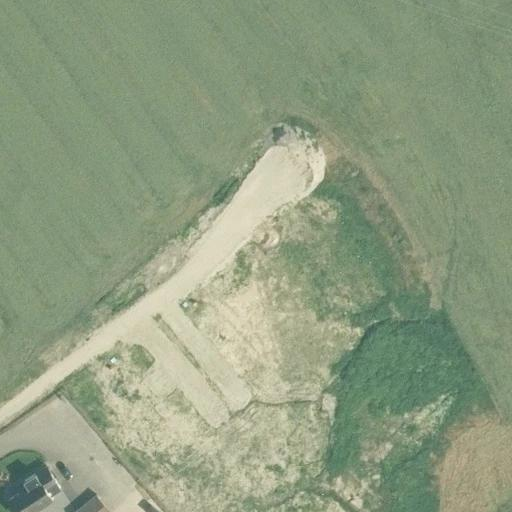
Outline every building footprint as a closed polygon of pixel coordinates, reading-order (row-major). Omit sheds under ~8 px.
[(221,326),(212,335),(243,370),(268,348),(241,317),(247,311),(234,297),(212,315),(221,326)] [(278,385),(241,416),(256,434),(293,402),(278,385)] [(171,394),(134,423),(155,448),(191,419),(171,394)] [(62,489),(56,480),(57,478),(49,465),(16,485),(20,491),(9,498),(17,511),(31,511),(55,497),(54,494),(62,489)] [(74,511),(112,511),(97,494),(74,511)]
